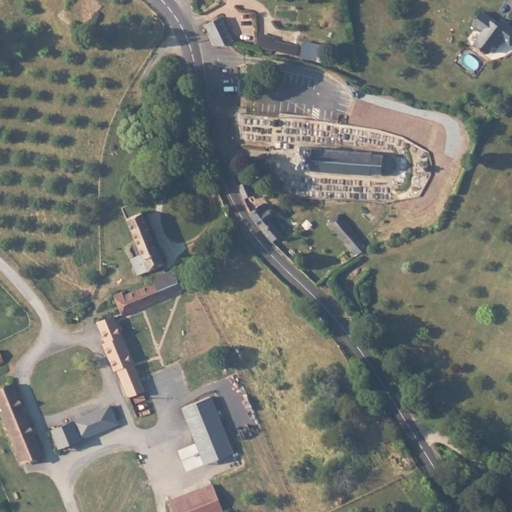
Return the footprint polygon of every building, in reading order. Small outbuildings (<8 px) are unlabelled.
[(481,12),(473,22),(483,31),(473,43),(477,47),(476,48),(480,51),(481,50),(485,53),(492,45),(496,48),(502,40),(509,46),(511,42),(511,28),(501,20),(498,24),(497,26),(491,22),(492,21),(481,12)] [(220,17),(205,26),(216,46),(235,45),(220,17)] [(259,35),(258,46),(297,56),(299,48),(274,42),(275,39),(259,35)] [(366,152),(296,147),(295,172),(372,179),(372,176),(382,177),(382,175),(391,176),(393,159),(385,158),(386,156),(367,154),(366,152)] [(241,187),(237,188),(243,200),(253,196),(249,184),(246,185),(245,180),(240,182),(241,187)] [(264,204),(249,213),(272,241),(281,235),(271,217),(276,215),(272,207),(268,210),(264,204)] [(135,209),(119,216),(133,250),(122,254),(129,271),(146,264),(156,260),(135,209)] [(329,227),(359,262),(369,255),(338,220),(329,227)] [(155,293),(173,284),(165,266),(146,274),(148,278),(155,293)] [(104,291),(113,312),(155,293),(148,278),(117,291),(115,287),(104,291)] [(108,369),(119,398),(125,395),(122,385),(120,378),(130,374),(107,316),(89,323),(97,342),(93,344),(103,371),(108,369)] [(120,378),(122,385),(132,381),(130,374),(120,378)] [(0,382),(0,432),(10,460),(14,459),(30,453),(3,381),(0,382)] [(72,438),(110,425),(101,403),(64,418),(72,438)] [(41,428),(49,447),(64,441),(56,422),(41,428)] [(223,511),(214,486),(170,501),(174,511),(223,511)]
